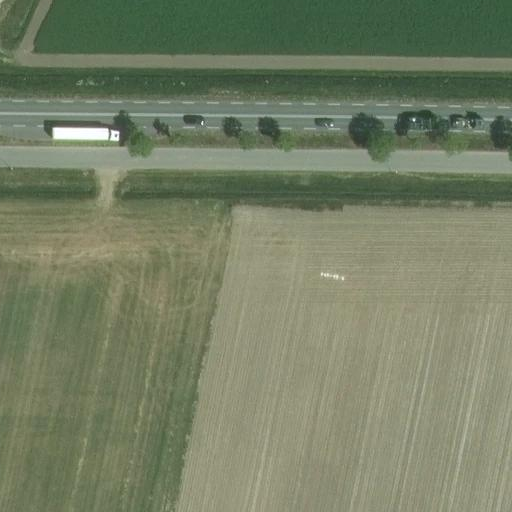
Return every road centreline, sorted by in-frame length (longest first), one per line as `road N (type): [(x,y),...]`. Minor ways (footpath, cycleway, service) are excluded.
road 1 (unclassified): [(511,168),(0,155)]
road 2 (secondary): [(511,120),(0,115)]
